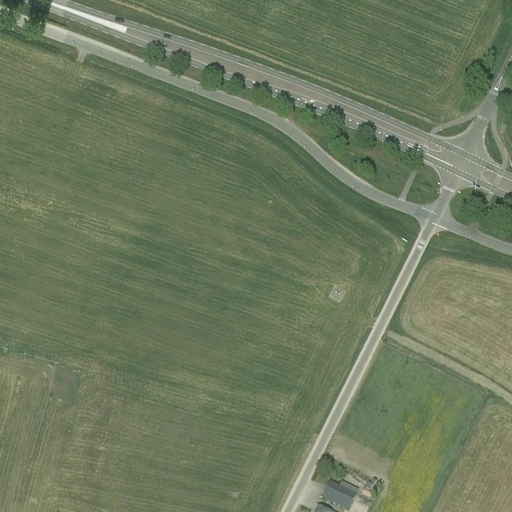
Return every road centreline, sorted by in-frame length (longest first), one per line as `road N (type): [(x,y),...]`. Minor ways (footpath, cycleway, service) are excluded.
road 1 (unclassified): [(433,220),(354,185),(256,111),(0,13)]
road 2 (primary): [(465,155),(288,78),(47,2)]
road 3 (primary): [(47,2),(457,172)]
road 4 (unclassified): [(433,220),(288,511)]
